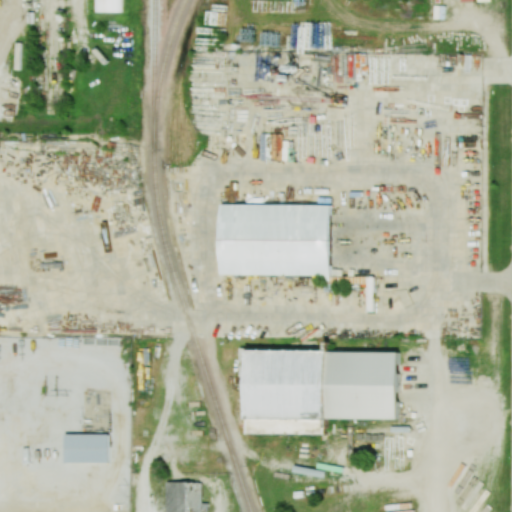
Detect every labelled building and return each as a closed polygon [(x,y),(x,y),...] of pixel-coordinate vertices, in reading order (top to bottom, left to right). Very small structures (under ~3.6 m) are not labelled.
[(95,12),(95,0),(121,0),(121,13),(95,12)] [(222,197),(332,198),(331,267),(222,266),(222,197)] [(246,341),(325,342),(324,410),(244,409),(246,341)] [(65,426),(109,426),(108,455),(65,455),(65,426)] [(166,511),(167,473),(205,474),(204,511),(166,511)]
